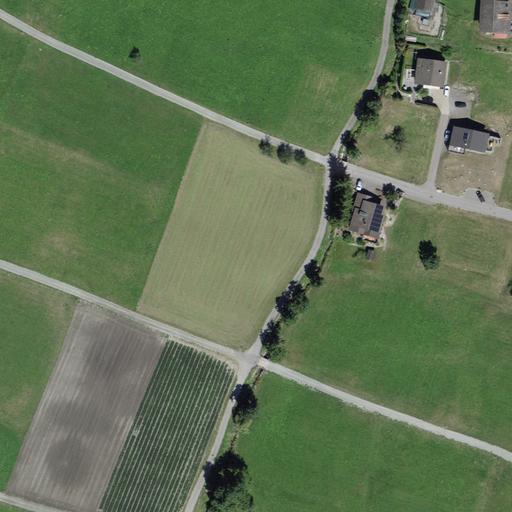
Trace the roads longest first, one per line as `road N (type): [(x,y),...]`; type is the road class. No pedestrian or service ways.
road 1 (unclassified): [(392,0),(382,67),(331,162),(324,223),(251,362),(189,511)]
road 2 (track): [(0,264),(511,460)]
road 3 (track): [(0,9),(116,73),(331,162)]
road 4 (residential): [(350,169),(511,217)]
